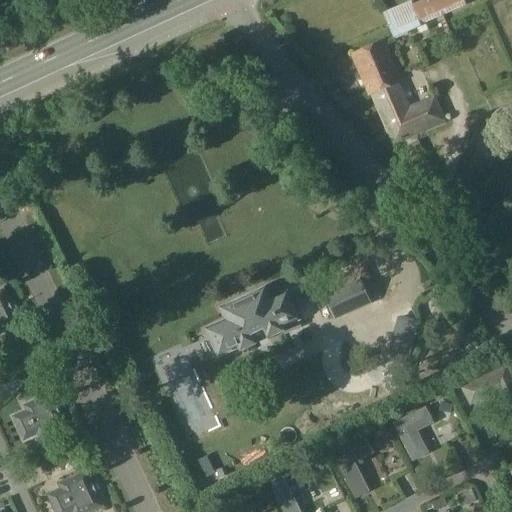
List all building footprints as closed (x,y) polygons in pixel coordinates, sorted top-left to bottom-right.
[(383,13),(393,38),(417,28),(420,34),(428,30),(425,24),(466,6),(463,0),(423,0),(412,5),(410,1),(383,13)] [(370,94),(393,146),(446,122),(435,96),(410,106),(400,82),(402,81),(384,40),(351,55),(368,95),(370,94)] [(478,196),(501,148),(474,135),(470,144),(477,148),(458,187),(478,196)] [(396,151),(416,190),(436,180),(418,141),(396,151)] [(336,319),(370,304),(368,299),(379,294),(365,265),(322,285),(325,294),(324,295),(336,319)] [(0,332),(19,324),(3,289),(0,290),(0,332)] [(282,327),(298,319),(286,294),(271,301),(266,289),(222,308),(228,321),(208,330),(219,356),(239,347),(241,350),(284,331),(282,327)] [(198,348),(186,355),(198,373),(210,365),(198,348)] [(511,371),(508,364),(463,388),(472,406),(500,391),(510,412),(511,410),(511,371)] [(32,425),(39,440),(66,428),(50,393),(23,406),(31,421),(29,422),(31,425),(32,425)] [(394,423),(413,461),(429,453),(418,431),(434,423),(426,407),(394,423)] [(363,459),(374,454),(367,441),(335,457),(356,499),(371,491),(359,467),(365,463),(363,459)] [(72,511),(88,511),(102,506),(86,471),(60,484),(67,499),(65,500),(67,503),(68,503),(72,511)]
